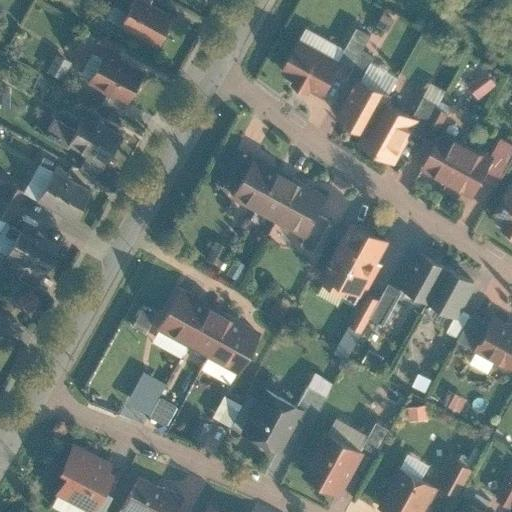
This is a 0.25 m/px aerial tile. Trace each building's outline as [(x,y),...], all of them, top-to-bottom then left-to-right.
[(155,43),(174,12),(151,0),(133,0),(120,24),(155,43)] [(363,47),(371,32),(357,24),(340,55),(354,62),(363,47)] [(342,62),(301,39),(283,71),(324,94),(342,62)] [(127,99),(144,69),(119,55),(121,52),(109,46),(89,80),(108,90),(127,99)] [(374,52),(363,47),(354,62),(346,77),(358,82),(362,74),(374,52)] [(489,67),(471,82),(481,95),(499,80),(489,67)] [(389,88),(362,74),(358,82),(339,114),(366,129),(385,96),(389,88)] [(119,113),(127,99),(108,90),(100,103),(119,113)] [(424,93),(414,113),(408,124),(420,131),(422,129),(435,103),(437,100),(424,93)] [(414,113),(385,96),(366,129),(360,141),(390,156),(408,124),(414,113)] [(450,110),(435,103),(422,129),(436,137),(442,125),(450,110)] [(106,160),(123,130),(99,117),(100,115),(86,108),(77,125),(56,114),(45,133),(68,145),(70,142),(88,151),(106,160)] [(471,140),(442,125),(436,137),(421,165),(448,180),(471,140)] [(511,141),(503,136),(494,153),(482,175),(498,183),(511,158),(511,141)] [(471,140),(448,180),(471,193),(482,175),(494,153),(471,140)] [(253,208),(276,165),(239,145),(220,178),(234,185),(228,194),(253,208)] [(106,160),(88,151),(80,165),(98,174),(106,160)] [(37,199),(73,219),(92,186),(68,172),(70,170),(58,164),(37,199)] [(277,221),(300,178),(276,165),(253,208),(277,221)] [(0,175),(0,194),(16,203),(25,188),(0,175)] [(327,193),(300,178),(277,221),(303,235),(300,241),(315,248),(331,217),(318,210),(327,193)] [(511,179),(491,217),(511,229),(511,179)] [(16,203),(0,194),(0,230),(15,238),(0,262),(0,266),(38,286),(62,242),(39,230),(41,227),(26,219),(21,227),(8,219),(16,203)] [(390,237),(354,218),(320,277),(356,297),(360,292),(363,294),(383,262),(378,259),(390,237)] [(429,299),(448,262),(419,247),(409,267),(400,262),(384,290),(397,297),(403,285),(429,299)] [(478,279),(448,262),(429,299),(456,314),(448,328),(459,334),(471,312),(462,308),(478,279)] [(185,343),(210,301),(178,283),(153,325),(185,343)] [(363,327),(378,297),(369,293),(354,323),(363,327)] [(230,314),(210,301),(185,343),(208,355),(230,314)] [(473,311),(458,339),(511,368),(511,321),(494,312),(490,320),(473,311)] [(236,370),(259,330),(230,314),(208,355),(236,370)] [(264,385),(239,430),(279,452),(298,416),(312,423),(335,381),(315,370),(296,403),(264,385)] [(151,414),(172,423),(183,400),(163,390),(151,414)] [(233,424),(244,402),(226,392),(214,414),(233,424)] [(378,451),(390,427),(376,419),(364,445),(378,451)] [(338,437),(324,431),(303,474),(342,493),(363,450),(338,437)] [(71,470),(58,492),(96,511),(117,470),(111,466),(114,461),(77,442),(63,467),(71,470)] [(456,494),(471,467),(456,459),(442,486),(456,494)] [(423,511),(436,488),(396,465),(386,483),(391,486),(380,505),(392,511),(423,511)] [(511,504),(511,473),(498,497),(511,504)] [(178,511),(187,498),(142,475),(122,510),(126,511),(178,511)] [(232,511),(212,501),(206,511),(232,511)] [(489,511),(467,501),(460,511),(489,511)]
